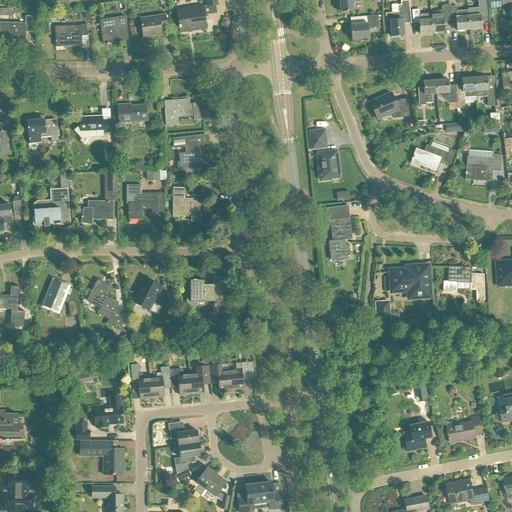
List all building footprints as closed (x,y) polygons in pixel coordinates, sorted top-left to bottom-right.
[(218,6),(217,0),(205,0),(207,7),(202,7),(186,9),(176,11),(180,32),(206,28),(204,16),(217,14),(216,6),(218,6)] [(338,12),(340,11),(340,13),(353,12),(352,4),(359,3),(359,0),(338,0),(339,4),(337,4),(338,12)] [(511,0),(502,0),(501,0),(503,16),(509,15),(510,21),(511,20),(511,0)] [(387,22),(390,22),(391,37),(404,36),(403,24),(409,24),(407,1),(400,2),(401,5),(397,5),(398,14),(395,14),(395,13),(386,14),(387,22)] [(468,10),(467,11),(468,17),(469,30),(481,29),(480,18),(486,17),(485,4),(478,5),(479,16),(468,17),(468,10)] [(456,7),(448,8),(449,20),(456,19),(457,31),(469,30),(468,17),(467,11),(456,12),(456,7)] [(441,8),(441,11),(430,12),(430,14),(432,34),(444,32),(443,21),(449,20),(448,8),(441,8)] [(420,35),(432,34),(430,14),(419,15),(419,10),(412,11),(413,24),(419,23),(420,35)] [(64,13),(56,14),(57,21),(65,21),(64,13)] [(139,19),(143,39),(163,36),(161,27),(167,26),(165,14),(163,14),(163,16),(139,19)] [(367,24),(350,25),(352,40),(353,42),(353,43),(355,44),(356,44),(358,44),(359,43),(360,41),(360,40),(368,39),(368,34),(368,29),(379,28),(378,16),(366,17),(367,24)] [(25,33),(31,33),(32,17),(25,17),(25,25),(0,23),(0,39),(25,40),(25,33)] [(123,42),(122,33),(127,32),(126,21),(100,25),(103,45),(123,42)] [(86,25),(66,28),(66,33),(55,33),(55,48),(81,47),(81,37),(87,36),(86,25)] [(511,95),(511,72),(498,74),(500,92),(501,92),(501,91),(508,90),(509,95),(511,95)] [(487,97),(487,101),(487,107),(494,107),(493,88),(487,88),(486,77),(474,78),(475,98),(487,97)] [(475,98),(474,78),(462,79),(462,91),(455,91),(456,104),(457,109),(465,108),(465,99),(475,98)] [(456,104),(455,91),(448,92),(448,80),(435,81),(436,94),(437,94),(448,104),(456,104)] [(432,95),(436,94),(435,81),(423,82),(424,89),(418,89),(419,106),(426,106),(426,104),(433,103),(432,95)] [(392,119),(409,118),(408,99),(399,100),(399,101),(395,103),(391,94),(370,103),(370,105),(370,107),(372,110),(373,111),(377,120),(390,114),(392,119)] [(177,109),(165,110),(166,126),(178,125),(177,118),(193,116),(194,121),(203,120),(202,104),(189,105),(189,100),(176,101),(177,109)] [(130,107),(130,105),(117,105),(118,123),(147,121),(145,105),(130,107)] [(80,127),(75,131),(81,138),(92,137),(103,137),(103,134),(109,133),(108,121),(102,121),(102,117),(79,118),(80,127)] [(45,129),(44,121),(27,122),(27,128),(29,145),(41,143),(40,138),(51,137),(51,142),(58,141),(57,128),(45,129)] [(2,132),(1,125),(0,124),(0,147),(0,153),(10,152),(8,131),(2,132)] [(466,124),(452,125),(453,133),(463,132),(466,124)] [(490,125),(491,134),(495,133),(499,133),(498,124),(490,125)] [(324,130),(309,132),(311,150),(317,149),(317,154),(327,153),(326,148),(324,130)] [(196,169),(195,167),(209,166),(209,156),(204,156),(202,146),(201,136),(184,138),(172,139),(173,150),(185,148),(185,154),(179,154),(180,163),(178,163),(178,171),(186,171),(186,169),(196,169)] [(412,158),(410,163),(435,172),(439,162),(444,164),(451,166),(456,152),(450,149),(448,154),(426,145),(424,152),(416,149),(413,156),(412,156),(412,158)] [(327,153),(317,154),(321,180),(322,180),(322,182),(329,181),(329,179),(331,179),(331,176),(340,175),(337,151),(327,153)] [(467,157),(466,165),(465,180),(491,182),(492,172),(500,172),(501,156),(493,155),(492,159),(467,157)] [(166,173),(167,180),(175,180),(175,172),(166,173)] [(60,174),(61,189),(69,188),(67,174),(60,174)] [(117,194),(117,175),(107,175),(107,194),(117,194)] [(158,194),(141,195),(141,186),(126,186),(126,205),(129,204),(129,220),(142,220),(142,209),(152,209),(152,213),(158,213),(158,209),(158,194)] [(34,204),(33,210),(35,227),(44,227),(44,222),(60,221),(60,215),(70,214),(68,189),(51,190),(52,201),(37,202),(34,204)] [(185,200),(185,189),(173,189),(173,194),(173,217),(188,217),(188,211),(191,211),(191,222),(192,222),(200,222),(200,202),(192,202),(192,200),(185,200)] [(14,197),(12,202),(14,212),(23,211),(22,201),(19,196),(14,197)] [(113,202),(107,202),(104,202),(88,202),(88,209),(83,209),(81,224),(91,224),(92,220),(113,220),(113,202)] [(0,230),(3,230),(2,224),(11,223),(10,216),(9,205),(0,206),(0,230)] [(348,206),(324,209),(326,221),(330,221),(332,241),(328,242),(329,251),(331,262),(347,260),(346,249),(345,240),(349,240),(348,235),(351,235),(348,209),(348,206)] [(511,262),(498,263),(499,281),(511,280),(511,262)] [(396,291),(396,290),(407,290),(408,295),(419,294),(420,298),(430,298),(428,266),(414,267),(414,271),(409,271),(385,273),(389,273),(390,286),(390,287),(391,288),(391,289),(392,290),(393,290),(394,290),(395,291),(396,291)] [(456,283),(470,283),(469,290),(475,291),(476,301),(484,301),(483,275),(471,274),(471,268),(448,267),(447,282),(443,282),(443,292),(456,293),(456,283)] [(52,281),(48,293),(42,307),(58,314),(69,288),(52,281)] [(98,281),(87,301),(101,308),(98,314),(109,319),(107,324),(119,331),(127,316),(128,314),(116,308),(118,303),(107,297),(111,288),(98,281)] [(159,288),(145,281),(141,288),(142,289),(136,301),(148,307),(147,309),(157,315),(161,307),(152,303),(159,288)] [(204,287),(204,281),(190,281),(190,290),(187,290),(187,303),(204,303),(204,302),(215,302),(215,307),(224,307),(224,290),(215,290),(215,286),(216,286),(216,285),(211,285),(211,287),(204,287)] [(16,323),(23,324),(24,312),(17,312),(19,287),(11,286),(10,296),(0,295),(0,309),(11,310),(10,320),(16,321),(16,323)] [(67,299),(70,317),(79,315),(76,291),(71,289),(67,299)] [(167,293),(168,306),(175,305),(173,292),(167,293)] [(375,302),(374,302),(374,303),(376,325),(377,325),(377,333),(392,332),(391,324),(389,301),(375,302)] [(236,370),(229,371),(231,391),(243,389),(242,378),(248,378),(246,363),(235,364),(236,370)] [(152,398),(150,378),(143,379),(142,374),(139,372),(138,365),(130,366),(131,372),(133,389),(131,389),(132,398),(139,398),(139,399),(152,398)] [(231,391),(229,371),(221,371),(221,366),(211,366),(212,381),(218,381),(219,392),(231,391)] [(161,377),(150,378),(152,398),(164,397),(162,386),(171,385),(169,367),(161,368),(161,377)] [(189,374),(191,394),(203,393),(202,382),(208,382),(207,367),(197,368),(197,374),(189,374)] [(191,394),(189,374),(183,375),(182,369),(171,370),(172,385),(178,384),(179,396),(191,394)] [(93,380),(90,370),(72,375),(74,385),(93,380)] [(425,384),(415,386),(418,402),(428,401),(425,384)] [(511,393),(504,395),(505,400),(506,406),(499,407),(503,423),(511,421),(511,393)] [(110,398),(111,408),(110,408),(110,407),(101,408),(101,409),(93,410),(95,425),(96,428),(108,427),(108,425),(123,423),(121,407),(120,397),(110,398)] [(22,440),(22,425),(16,425),(16,415),(4,415),(4,412),(0,411),(0,436),(11,436),(11,440),(22,440)] [(476,435),(482,434),(479,418),(472,419),(473,423),(448,428),(451,443),(476,438),(476,435)] [(74,441),(89,441),(89,431),(87,431),(87,422),(75,422),(75,431),(74,431),(74,441)] [(168,424),(170,440),(177,439),(178,446),(198,443),(196,431),(182,433),(180,422),(168,424)] [(431,438),(428,422),(409,426),(410,432),(403,434),(406,452),(426,448),(424,440),(431,438)] [(123,475),(123,449),(117,449),(117,441),(95,441),(95,454),(103,454),(103,475),(123,475)] [(198,443),(178,446),(180,458),(177,459),(178,465),(194,462),(193,457),(200,456),(198,443)] [(200,497),(205,490),(216,475),(207,468),(199,478),(194,474),(191,479),(196,483),(195,483),(199,485),(194,492),(200,497)] [(178,482),(191,475),(188,470),(175,476),(178,482)] [(158,476),(161,482),(169,478),(165,472),(158,476)] [(0,500),(0,510),(10,511),(9,511),(15,511),(16,511),(26,511),(37,511),(38,501),(33,501),(33,474),(18,474),(8,474),(8,489),(8,493),(3,493),(2,500),(0,500)] [(216,475),(205,490),(215,497),(222,502),(220,509),(226,510),(229,497),(223,496),(218,492),(226,482),(216,475)] [(471,480),(447,485),(448,488),(451,505),(471,501),(472,505),(483,503),(480,489),(473,491),(473,488),(471,480)] [(269,509),(269,510),(283,508),(281,494),(272,495),(272,488),(271,483),(258,484),(259,488),(260,503),(261,510),(269,509)] [(251,511),(253,511),(261,510),(260,503),(259,488),(258,484),(245,486),(245,488),(247,498),(238,499),(239,511),(251,511)] [(91,499),(107,499),(106,511),(122,511),(123,495),(116,495),(116,487),(91,487),(91,499)] [(414,511),(415,511),(428,509),(425,497),(404,501),(406,511),(398,511),(414,511)]
